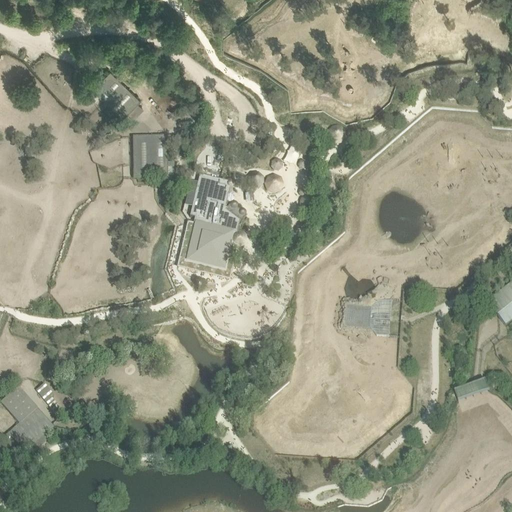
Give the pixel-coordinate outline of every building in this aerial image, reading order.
[(392,22),(397,11),(379,3),(374,14),(392,22)] [(110,71),(92,89),(120,115),(123,118),(127,113),(134,119),(143,109),(137,103),(141,100),(110,71)] [(226,154),(240,116),(222,109),(208,148),(226,154)] [(345,137),(345,133),(343,130),(340,128),(339,127),(335,127),(332,128),(331,129),(329,131),(328,132),(327,136),(329,141),(331,143),(333,144),(335,145),(338,145),(340,144),(343,142),(343,141),(345,137)] [(133,166),(133,169),(133,179),(158,179),(159,185),(161,185),(163,185),(166,185),(174,185),(174,164),(167,164),(167,147),(173,147),(173,139),(167,139),(167,137),(132,138),(133,166)] [(308,164),(311,166),(314,165),(316,162),(316,159),(315,157),(312,155),(309,156),(307,159),(307,162),(308,164)] [(274,172),(277,172),(280,171),(282,168),(282,165),(281,162),(278,160),(276,160),(275,160),(272,161),(270,164),(270,167),(271,170),(274,172)] [(299,169),(301,170),(305,169),(307,167),(307,164),(305,161),(302,160),(299,161),(297,163),(297,167),(299,169)] [(258,173),(251,173),(246,178),(247,185),(252,190),(259,189),(264,184),(263,176),(258,173)] [(268,193),(276,195),(282,191),(284,183),(280,177),(273,175),(269,177),(265,181),(265,187),(268,193)] [(195,225),(186,263),(224,271),(232,237),(232,234),(237,235),(237,233),(239,224),(224,213),(225,211),(231,185),(223,183),(219,182),(199,178),(190,218),(194,219),(194,223),(193,225),(195,225)] [(303,189),(300,189),(299,190),(298,192),(298,194),(299,196),(301,197),(303,197),(305,196),(306,194),(306,192),(304,190),(303,189)] [(267,212),(291,210),(290,197),(265,199),(267,212)] [(302,209),(306,211),(310,211),(313,209),(315,206),(315,202),(313,199),(310,197),(309,197),(306,197),(303,199),(301,202),(301,206),(302,209)] [(224,213),(239,224),(245,216),(242,217),(240,217),(238,215),(238,213),(239,210),(237,208),(237,209),(235,210),(232,210),(230,208),(230,205),(231,203),(230,202),(225,211),(224,213)] [(230,205),(230,208),(232,210),(235,210),(237,209),(237,208),(238,206),(238,204),(236,202),(233,202),(231,203),(230,205)] [(238,213),(238,215),(240,217),(242,217),(245,216),(245,215),(246,214),(245,211),(243,209),(241,209),(239,210),(238,213)] [(237,249),(238,245),(237,245),(234,243),(233,240),(232,238),(232,237),(224,271),(186,263),(195,225),(193,225),(194,223),(187,222),(187,223),(182,243),(176,267),(229,280),(237,249)] [(232,238),(233,240),(234,243),(237,245),(238,245),(240,245),(242,244),(242,243),(244,241),(244,238),(243,235),(240,233),(237,233),(237,235),(232,234),(232,237),(232,238)] [(499,319),(506,327),(511,322),(511,281),(495,295),(493,296),(492,297),(486,302),(494,312),(499,319)] [(391,317),(392,301),(380,300),(371,306),(346,304),(344,326),(370,328),(377,336),(389,337),(391,321),(391,317)] [(284,338),(275,335),(274,336),(271,345),(274,346),(281,348),(284,338)] [(455,391),(459,401),(459,403),(490,392),(490,391),(486,380),(479,382),(471,385),(468,386),(455,391)] [(36,392),(57,417),(62,413),(51,399),(53,397),(43,385),(36,392)] [(11,437),(25,453),(27,451),(35,455),(38,452),(40,451),(40,448),(46,443),(48,442),(49,435),(47,434),(54,428),(18,388),(1,404),(19,425),(6,437),(8,439),(11,437)]
